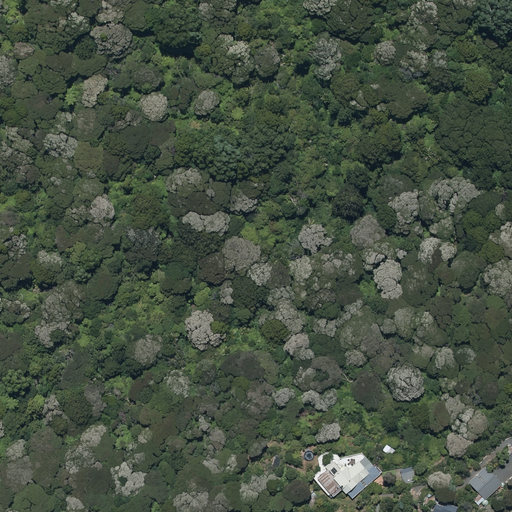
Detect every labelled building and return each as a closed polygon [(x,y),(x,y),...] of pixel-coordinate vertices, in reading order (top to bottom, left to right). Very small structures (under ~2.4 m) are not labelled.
[(391,440),(384,448),(391,454),(398,446),(391,440)] [(382,472),(367,455),(351,469),(348,466),(338,474),(331,466),(320,475),(333,492),(343,484),(354,496),(382,472)] [(500,485),(482,466),(465,483),(483,502),(500,485)] [(383,475),(373,485),(380,493),(391,484),(383,475)] [(323,502),(316,492),(305,499),(313,509),(323,502)] [(431,511),(442,511),(447,503),(437,498),(431,511)]
